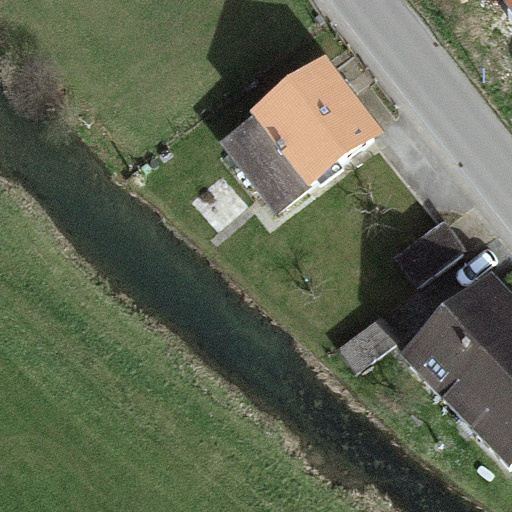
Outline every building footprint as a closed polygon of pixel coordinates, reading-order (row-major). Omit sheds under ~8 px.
[(511,0),(501,0),(511,15),(511,13),(511,0)] [(320,71),(261,117),(313,183),(373,137),(320,71)] [(313,183),(261,117),(229,142),(281,208),(313,183)] [(447,227),(400,261),(419,288),(466,253),(447,227)] [(416,370),(508,468),(511,464),(511,324),(490,302),(416,370)]
